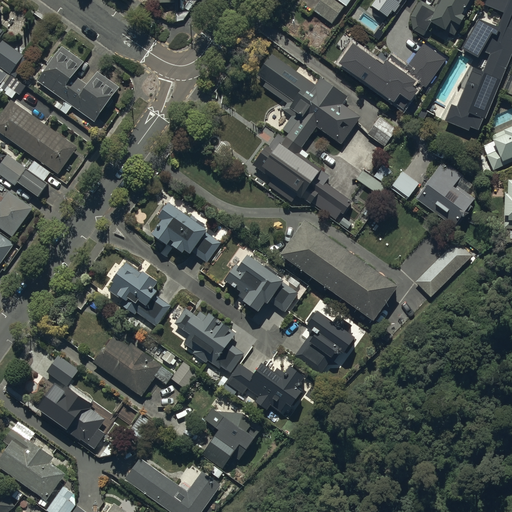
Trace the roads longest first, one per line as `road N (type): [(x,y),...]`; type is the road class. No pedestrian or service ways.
road 1 (residential): [(0,339),(161,111),(178,66)]
road 2 (residential): [(178,66),(69,0)]
